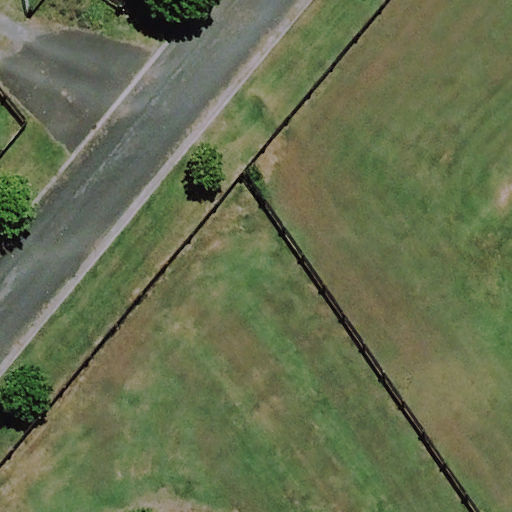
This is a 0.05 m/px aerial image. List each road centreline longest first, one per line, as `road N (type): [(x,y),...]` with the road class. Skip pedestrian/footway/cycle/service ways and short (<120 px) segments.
road 1 (unknown): [(138,119),(0,276)]
road 2 (unknown): [(138,119),(0,38)]
road 3 (unknown): [(244,0),(138,119)]
